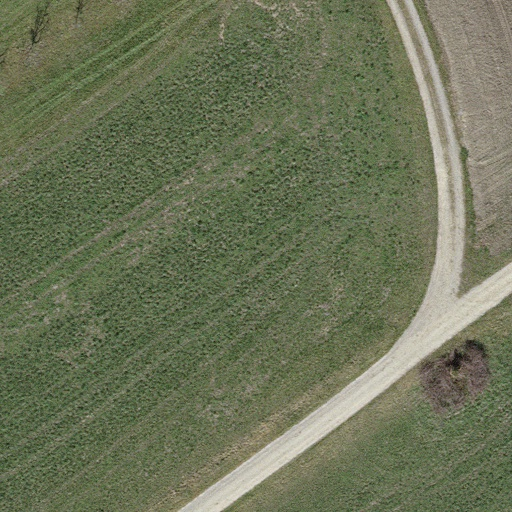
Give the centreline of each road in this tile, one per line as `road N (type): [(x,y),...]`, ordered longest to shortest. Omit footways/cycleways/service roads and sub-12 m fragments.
road 1 (track): [(511,276),(195,511)]
road 2 (track): [(437,329),(454,211),(425,56),(399,0)]
